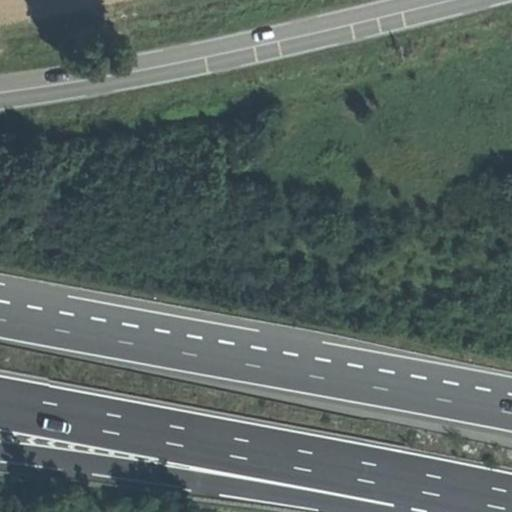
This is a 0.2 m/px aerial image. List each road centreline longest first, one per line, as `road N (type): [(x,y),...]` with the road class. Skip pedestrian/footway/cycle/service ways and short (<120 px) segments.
road 1 (trunk): [(511,411),(0,317)]
road 2 (trunk): [(0,400),(511,488)]
road 3 (trunk): [(0,451),(398,511),(511,493)]
road 4 (secondary): [(0,97),(451,0)]
